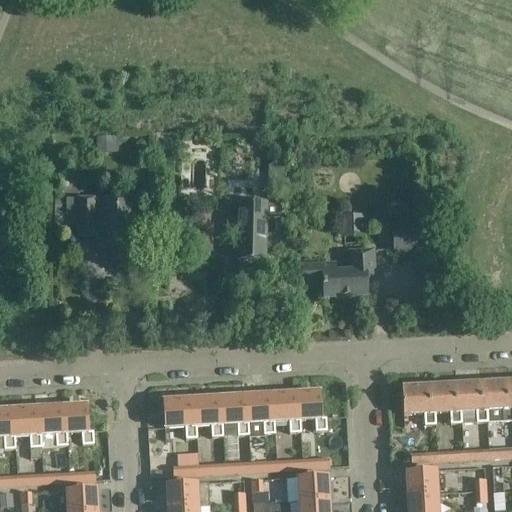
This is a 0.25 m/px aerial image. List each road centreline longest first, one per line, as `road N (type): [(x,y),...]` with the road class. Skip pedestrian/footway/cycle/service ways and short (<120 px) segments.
road 1 (residential): [(363,356),(126,368)]
road 2 (residential): [(372,511),(363,356)]
road 3 (residential): [(511,346),(363,356)]
road 4 (residential): [(134,511),(126,368)]
road 5 (residential): [(126,368),(0,375)]
